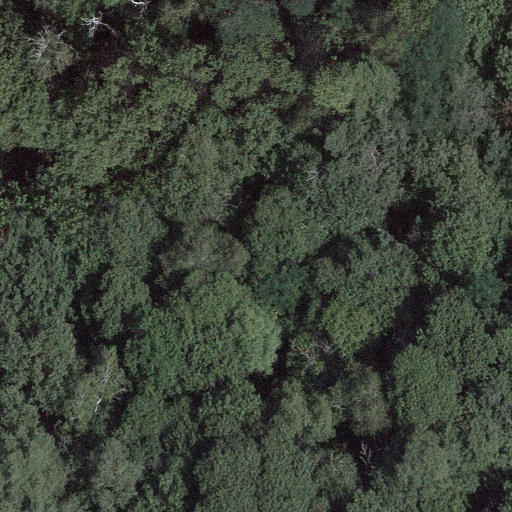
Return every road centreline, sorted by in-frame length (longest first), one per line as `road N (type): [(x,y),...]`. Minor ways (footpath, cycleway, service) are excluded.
road 1 (unclassified): [(0,109),(67,149),(270,196),(511,277)]
road 2 (track): [(0,331),(67,149)]
